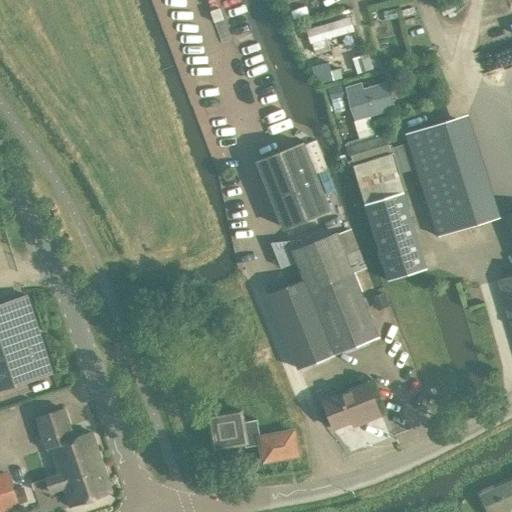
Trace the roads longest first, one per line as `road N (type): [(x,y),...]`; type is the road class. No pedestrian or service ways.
road 1 (unknown): [(346,482),(263,292),(234,37)]
road 2 (unclassified): [(146,509),(48,254),(0,171)]
road 3 (unclassified): [(222,503),(346,482),(511,406)]
